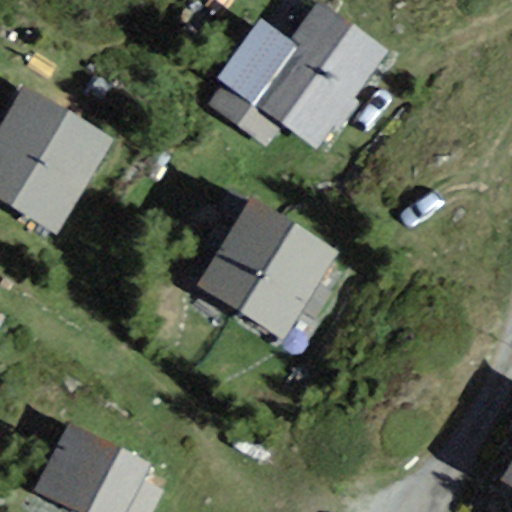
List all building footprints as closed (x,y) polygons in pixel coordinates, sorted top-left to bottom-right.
[(386,58),(313,9),(247,107),(320,156),(386,58)] [(101,146),(9,98),(0,115),(0,212),(51,240),(101,146)] [(323,254),(235,208),(188,297),(275,343),(323,254)] [(59,429),(24,496),(54,511),(116,511),(139,470),(59,429)] [(511,453),(492,490),(511,500),(511,453)]
